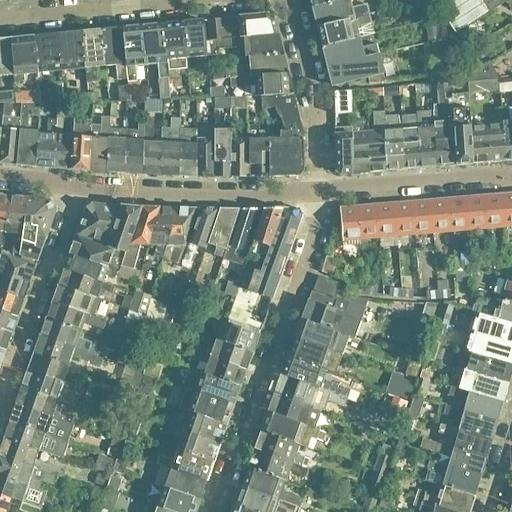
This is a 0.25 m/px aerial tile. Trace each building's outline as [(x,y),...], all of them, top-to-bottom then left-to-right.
[(365,3),(352,7),(350,0),(335,0),(311,6),(312,8),(317,27),(368,14),(365,3)] [(507,4),(511,0),(434,0),(455,33),(489,11),(490,13),(506,2),(507,4)] [(431,15),(428,4),(417,7),(421,23),(422,23),(431,20),(432,20),(431,15)] [(210,40),(277,33),(274,18),(268,14),(238,16),(239,26),(222,28),(222,18),(209,19),(210,39),(210,40)] [(360,38),(373,34),(368,14),(317,27),(322,47),(321,47),(322,48),(360,38)] [(208,70),(203,20),(183,22),(186,57),(197,56),(199,71),(208,70)] [(437,35),(434,20),(432,20),(431,20),(422,23),(426,37),(431,36),(437,35)] [(186,57),(183,22),(183,21),(180,21),(180,22),(163,24),(168,78),(178,77),(178,76),(188,75),(186,57)] [(168,78),(163,24),(143,26),(143,25),(142,25),(146,64),(158,63),(160,80),(168,79),(168,78)] [(146,64),(142,25),(141,25),(141,26),(122,28),(129,100),(137,100),(135,80),(138,80),(137,65),(146,64)] [(129,100),(122,28),(104,30),(104,29),(102,29),(102,30),(106,65),(116,64),(117,79),(119,79),(120,86),(118,86),(119,101),(129,101),(129,100)] [(106,65),(102,30),(81,32),(85,68),(86,83),(97,83),(95,66),(106,65)] [(85,68),(81,32),(57,34),(61,71),(85,68)] [(220,55),(219,49),(244,48),(245,57),(248,57),(284,55),(283,53),(282,53),(277,33),(210,40),(211,55),(220,55)] [(61,71),(57,34),(34,36),(37,73),(61,71)] [(37,73),(34,36),(10,39),(13,75),(14,82),(24,81),(23,74),(37,73)] [(376,44),(363,48),(360,38),(322,48),(322,49),(323,49),(327,67),(378,54),(376,44)] [(0,76),(13,75),(10,39),(0,39),(0,76)] [(440,40),(431,42),(432,51),(446,50),(443,39),(440,40)] [(383,74),(378,54),(327,67),(331,84),(331,86),(332,86),(332,87),(367,78),(383,74)] [(230,78),(288,74),(283,56),(284,56),(284,55),(248,57),(248,65),(233,67),(234,69),(214,70),(214,79),(230,78)] [(478,68),(471,56),(456,65),(462,77),(478,68)] [(499,80),(489,61),(478,68),(462,77),(463,82),(468,82),(482,81),(499,80)] [(452,79),(451,67),(431,69),(432,81),(452,79)] [(292,91),(288,74),(230,78),(231,89),(253,87),(254,96),(261,96),(272,95),(292,93),(293,93),(292,91)] [(383,74),(367,78),(369,84),(385,82),(383,74)] [(64,93),(63,93),(62,81),(53,82),(55,102),(57,102),(65,102),(64,93)] [(511,92),(511,81),(499,82),(500,93),(511,92)] [(468,83),(468,95),(483,94),(482,82),(468,83)] [(455,163),(450,98),(444,98),(443,84),(430,85),(432,112),(433,111),(437,163),(439,163),(439,166),(452,165),(452,164),(455,163)] [(362,90),(363,99),(380,98),(379,88),(362,90)] [(363,101),(363,99),(362,90),(351,91),(351,92),(352,102),(363,101)] [(351,92),(351,91),(333,91),(334,96),(335,115),(352,114),(352,102),(351,92)] [(39,103),(40,96),(32,97),(32,92),(15,94),(16,104),(21,103),(23,103),(39,103)] [(77,92),(64,93),(65,102),(78,101),(77,92)] [(87,92),(87,101),(97,101),(97,92),(87,92)] [(167,92),(166,114),(177,115),(177,93),(167,92)] [(469,126),(466,92),(449,94),(450,98),(455,163),(470,162),(470,163),(471,163),(471,161),(475,160),(473,125),(469,126)] [(303,156),(304,138),(303,138),(303,134),(292,93),(272,95),(261,96),(261,108),(275,107),(276,112),(281,121),(284,131),(269,131),(269,134),(269,141),(269,155),(303,156)] [(248,98),(233,98),(233,108),(248,108),(248,98)] [(64,118),(65,109),(65,102),(57,102),(57,108),(56,117),(56,120),(52,168),(70,169),(73,127),(64,126),(64,118)] [(0,162),(16,164),(20,117),(11,117),(12,104),(3,103),(2,120),(3,120),(2,129),(0,146),(0,162)] [(34,166),(39,131),(39,119),(28,118),(28,116),(38,116),(39,103),(23,103),(21,103),(20,117),(16,164),(34,166)] [(505,157),(501,108),(495,109),(495,111),(496,123),(489,124),(489,120),(486,121),(489,161),(501,160),(501,158),(505,157)] [(501,108),(505,157),(508,157),(508,160),(511,159),(511,119),(510,120),(510,108),(501,108)] [(385,170),(381,111),(370,112),(371,131),(366,132),(369,172),(385,171),(385,170)] [(402,166),(398,115),(384,116),(384,111),(381,111),(385,170),(399,169),(399,166),(402,166)] [(437,163),(433,111),(432,112),(417,113),(417,128),(420,167),(431,167),(431,164),(435,164),(437,163)] [(406,115),(398,115),(402,166),(406,165),(406,168),(419,167),(419,168),(420,167),(417,128),(407,129),(406,115)] [(88,171),(91,125),(91,119),(73,117),(73,127),(70,169),(70,170),(88,171)] [(101,117),(101,125),(91,125),(88,171),(107,172),(107,171),(109,129),(110,117),(101,117)] [(160,174),(161,142),(153,142),(153,118),(144,118),(144,121),(143,136),(143,173),(160,174)] [(179,175),(181,128),(180,128),(180,119),(170,118),(170,128),(161,128),(161,137),(161,142),(160,174),(179,175)] [(52,168),(56,120),(48,119),(47,132),(39,131),(34,166),(52,168)] [(143,173),(143,136),(144,121),(138,120),(138,130),(127,130),(127,140),(125,172),(143,173)] [(365,129),(363,129),(363,121),(351,122),(351,126),(349,127),(352,173),(369,172),(366,132),(365,132),(365,129)] [(489,161),(486,121),(480,121),(481,125),(473,125),(475,160),(475,163),(489,161)] [(269,177),(269,155),(269,141),(269,134),(269,131),(259,131),(259,125),(247,125),(247,135),(250,177),(267,177),(269,177)] [(352,173),(349,127),(335,128),(336,134),(334,135),(336,171),(339,174),(352,173)] [(197,176),(198,136),(198,132),(197,132),(197,129),(181,128),(179,175),(197,176)] [(125,172),(127,140),(127,130),(109,129),(107,171),(124,172),(125,172)] [(231,138),(231,136),(230,130),(214,130),(214,140),(215,140),(214,177),(231,178),(231,168),(231,138)] [(250,177),(247,135),(231,136),(231,138),(231,168),(231,178),(232,178),(232,176),(250,177)] [(214,177),(215,140),(214,140),(202,139),(202,137),(198,136),(197,176),(214,177)] [(303,171),(303,156),(269,155),(269,177),(272,177),(272,176),(298,177),(303,171)] [(511,193),(507,194),(505,194),(505,195),(502,195),(505,226),(511,225),(511,193)] [(3,233),(9,196),(0,194),(0,247),(1,248),(4,233),(3,233)] [(505,226),(502,195),(497,195),(497,194),(496,194),(496,195),(485,196),(487,228),(490,228),(490,227),(505,226)] [(19,254),(27,197),(9,196),(3,233),(4,233),(13,234),(10,251),(19,254)] [(487,228),(485,196),(470,197),(470,198),(466,198),(469,230),(482,229),(487,228)] [(37,261),(56,209),(50,200),(27,197),(19,254),(37,261)] [(469,230),(466,198),(462,198),(462,197),(460,197),(460,198),(449,199),(451,231),(468,230),(469,230)] [(433,233),(431,216),(431,200),(427,201),(426,199),(424,199),(424,200),(412,201),(414,234),(431,233),(433,233)] [(431,200),(431,216),(433,233),(451,231),(449,199),(436,200),(436,199),(434,200),(434,201),(431,200)] [(414,234),(412,201),(400,202),(397,202),(398,203),(394,203),(396,235),(414,234)] [(396,235),(394,203),(390,204),(390,202),(388,203),(376,204),(378,237),(396,235)] [(91,241),(104,204),(92,203),(85,208),(75,236),(91,241)] [(106,246),(120,206),(104,204),(91,241),(106,246)] [(378,237),(376,204),(363,205),(361,205),(361,206),(358,206),(360,238),(361,238),(378,237)] [(120,205),(120,206),(106,246),(108,247),(101,266),(120,273),(119,276),(137,283),(140,273),(133,271),(120,265),(123,257),(141,207),(120,205)] [(339,208),(342,240),(360,238),(358,206),(354,206),(351,206),(351,207),(339,208)] [(148,246),(160,208),(141,207),(123,257),(120,265),(133,271),(140,273),(143,263),(135,261),(140,243),(148,246)] [(167,244),(178,208),(160,208),(148,246),(155,248),(152,258),(162,261),(162,259),(167,245),(167,244)] [(179,265),(196,209),(178,208),(167,244),(167,245),(162,259),(179,265)] [(258,295),(271,300),(301,215),(297,208),(283,208),(260,271),(249,267),(243,283),(239,282),(238,285),(233,297),(226,319),(260,331),(263,323),(250,318),(258,295)] [(257,266),(250,263),(249,267),(260,271),(283,208),(264,209),(248,253),(260,257),(257,266)] [(207,246),(219,209),(200,209),(180,267),(189,270),(197,246),(206,250),(207,246)] [(224,255),(239,209),(219,209),(207,246),(215,249),(213,255),(223,258),(224,255)] [(242,261),(260,209),(239,209),(224,255),(242,261)] [(108,247),(106,246),(91,241),(75,236),(74,239),(68,255),(101,266),(108,247)] [(507,251),(506,243),(494,244),(495,252),(507,251)] [(35,265),(3,253),(2,254),(0,253),(0,271),(29,282),(35,265)] [(120,273),(101,266),(68,255),(63,269),(101,283),(101,282),(105,273),(137,285),(137,283),(119,276),(120,273)] [(326,257),(322,273),(332,275),(336,260),(326,257)] [(484,259),(472,260),(473,268),(485,267),(484,259)] [(473,268),(472,260),(460,261),(460,269),(466,268),(472,268),(473,268)] [(101,283),(63,269),(58,284),(96,298),(99,288),(113,293),(115,287),(101,282),(101,283)] [(0,290),(23,299),(29,282),(0,271),(0,290)] [(454,273),(455,283),(470,282),(469,272),(454,273)] [(511,276),(505,274),(499,296),(500,296),(498,302),(511,301),(511,276)] [(349,336),(353,337),(367,299),(334,294),(339,283),(318,276),(313,289),(334,297),(333,299),(312,291),(308,300),(308,299),(302,317),(301,317),(301,318),(349,336)] [(228,282),(224,294),(233,297),(238,285),(228,282)] [(52,302),(85,314),(95,317),(102,300),(96,298),(58,284),(52,302)] [(0,309),(17,316),(23,299),(0,290),(0,309)] [(150,296),(135,291),(133,297),(130,309),(129,311),(144,315),(150,296)] [(125,294),(121,306),(130,309),(133,297),(125,294)] [(125,325),(156,336),(166,305),(152,300),(146,318),(130,312),(125,325)] [(511,301),(498,302),(475,302),(474,305),(479,305),(476,313),(511,324),(511,301)] [(85,314),(52,302),(45,319),(79,331),(81,323),(101,330),(104,321),(95,317),(85,314)] [(437,321),(440,309),(424,304),(418,321),(436,327),(437,321)] [(452,309),(443,306),(438,322),(447,325),(452,309)] [(0,328),(11,333),(17,316),(0,309),(0,328)] [(511,344),(511,324),(476,313),(473,312),(467,331),(511,344)] [(342,355),(349,336),(301,318),(300,319),(301,319),(297,331),(295,330),(294,333),(296,333),(294,337),(342,355)] [(92,343),(76,337),(79,331),(45,319),(39,336),(103,359),(106,349),(92,344),(92,343)] [(443,339),(447,325),(438,322),(437,321),(436,327),(433,336),(432,340),(440,343),(442,344),(443,339)] [(251,352),(258,335),(221,322),(215,339),(251,352)] [(0,328),(0,347),(5,350),(11,333),(0,328)] [(104,329),(101,338),(116,344),(120,333),(112,330),(112,332),(104,329)] [(511,364),(511,344),(467,331),(461,349),(511,364)] [(103,359),(39,336),(33,353),(67,365),(71,355),(105,368),(108,360),(103,359)] [(287,354),(287,356),(325,370),(326,369),(335,373),(342,355),(294,337),(293,341),(292,340),(291,343),(292,343),(288,354),(287,354)] [(203,347),(200,354),(245,370),(251,352),(215,339),(215,340),(214,340),(211,349),(203,347)] [(430,340),(424,358),(434,362),(440,343),(432,340),(430,340)] [(507,383),(511,366),(511,364),(461,349),(456,367),(507,383)] [(81,378),(83,371),(81,370),(67,365),(33,353),(27,370),(64,383),(67,373),(81,378)] [(145,367),(149,357),(141,354),(137,364),(145,367)] [(245,370),(200,354),(197,361),(206,364),(202,374),(239,388),(245,370)] [(322,379),(325,370),(287,356),(286,356),(287,357),(283,368),(282,367),(281,369),(282,370),(280,375),(346,398),(350,389),(322,379)] [(147,362),(143,375),(147,377),(152,378),(156,366),(147,362)] [(417,380),(420,369),(411,366),(408,377),(417,380)] [(501,402),(507,383),(456,367),(453,376),(471,381),(468,392),(501,402)] [(82,390),(64,383),(27,370),(21,388),(57,401),(76,407),(82,390)] [(135,370),(130,386),(137,389),(143,373),(135,370)] [(232,407),(239,388),(202,374),(192,371),(185,390),(232,407)] [(431,374),(421,371),(419,377),(429,380),(431,374)] [(346,398),(280,375),(279,378),(278,378),(277,380),(278,380),(274,391),(273,393),(312,407),(312,406),(316,397),(356,411),(359,403),(346,398)] [(396,376),(390,393),(408,399),(415,382),(396,376)] [(149,398),(156,380),(152,378),(147,377),(140,395),(149,398)] [(495,421),(501,402),(468,392),(451,386),(447,397),(465,402),(462,411),(495,421)] [(54,409),(57,401),(21,388),(15,404),(70,424),(71,425),(74,416),(54,409)] [(131,408),(137,391),(130,388),(124,406),(131,408)] [(186,412),(225,426),(232,407),(185,390),(182,398),(190,401),(186,412)] [(269,407),(267,412),(315,429),(322,410),(312,406),(312,407),(273,393),(274,394),(270,404),(268,404),(268,406),(269,407)] [(143,417),(149,398),(140,395),(134,414),(143,417)] [(395,396),(391,408),(407,413),(411,401),(395,396)] [(412,400),(408,413),(418,417),(424,400),(413,397),(412,400)] [(70,424),(15,404),(9,421),(45,434),(48,425),(67,432),(70,424)] [(459,419),(456,430),(489,440),(495,421),(462,411),(439,404),(437,413),(459,419)] [(130,412),(131,408),(124,406),(121,405),(117,418),(127,421),(130,412)] [(219,444),(225,426),(186,412),(175,408),(169,426),(172,427),(171,427),(219,444)] [(260,429),(260,430),(298,444),(313,449),(316,440),(322,442),(326,433),(315,429),(267,412),(266,416),(264,415),(264,417),(265,418),(261,429),(260,429)] [(68,442),(45,434),(9,421),(3,438),(38,451),(42,441),(65,449),(68,442)] [(484,457),(489,440),(456,430),(428,421),(425,429),(454,438),(451,447),(484,457)] [(119,443),(123,431),(125,425),(117,422),(111,439),(119,443)] [(136,436),(140,427),(126,422),(125,425),(123,431),(136,436)] [(212,463),(219,444),(171,427),(172,427),(169,426),(167,433),(180,438),(176,450),(212,463)] [(294,455),(298,444),(260,430),(259,431),(260,431),(256,442),(255,442),(254,444),(255,445),(254,449),(303,467),(304,464),(308,466),(310,461),(294,455)] [(405,453),(411,434),(402,431),(400,438),(395,450),(404,453),(405,453)] [(35,460),(38,451),(3,438),(0,446),(0,456),(57,477),(63,479),(66,470),(51,465),(51,466),(35,460)] [(420,448),(448,456),(445,466),(478,476),(484,457),(451,447),(423,438),(420,448)] [(117,450),(119,443),(111,439),(105,456),(114,459),(117,450)] [(130,455),(135,443),(125,440),(121,452),(130,455)] [(303,467),(254,449),(252,453),(251,453),(250,455),(251,455),(247,466),(246,467),(285,481),(289,470),(306,476),(308,469),(303,467)] [(206,481),(212,463),(176,450),(173,460),(164,457),(161,466),(206,481)] [(398,473),(404,453),(395,450),(389,470),(398,473)] [(124,474),(130,455),(121,452),(114,470),(124,474)] [(386,475),(393,457),(381,452),(381,453),(374,471),(377,472),(386,475)] [(57,477),(0,456),(0,475),(39,490),(39,489),(42,482),(53,486),(57,477)] [(94,471),(108,475),(113,461),(99,456),(94,471)] [(443,475),(440,486),(441,487),(472,496),(478,476),(445,466),(417,458),(414,467),(443,475)] [(199,500),(206,481),(161,466),(155,485),(163,487),(199,500)] [(242,482),(240,486),(296,506),(301,508),(303,500),(281,492),(285,481),(246,467),(246,468),(247,468),(243,480),(242,479),(241,482),(242,482)] [(381,490),(386,475),(377,472),(374,471),(368,489),(379,494),(381,490)] [(97,474),(93,484),(102,487),(106,477),(97,474)] [(39,490),(0,475),(0,494),(41,509),(47,492),(39,489),(39,490)] [(118,492),(122,479),(111,475),(107,488),(118,492)] [(293,511),(296,506),(240,486),(239,490),(238,490),(237,492),(238,493),(234,504),(233,503),(233,504),(254,511),(273,511),(276,507),(288,511),(293,511)] [(151,495),(148,504),(171,511),(194,511),(199,500),(163,487),(159,498),(151,495)] [(413,500),(451,511),(467,511),(472,496),(441,487),(438,496),(416,490),(413,500)] [(100,506),(113,511),(120,492),(118,492),(107,488),(100,506)] [(369,490),(363,509),(371,511),(374,511),(380,494),(369,490)] [(39,511),(41,509),(0,494),(0,511),(18,511),(19,510),(23,511),(39,511)] [(451,511),(413,500),(410,508),(422,511),(451,511)]
